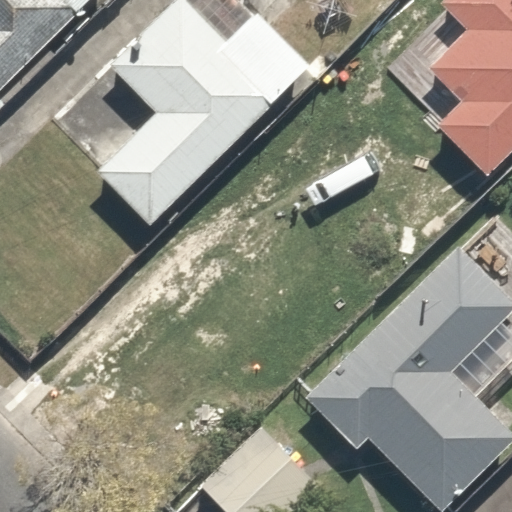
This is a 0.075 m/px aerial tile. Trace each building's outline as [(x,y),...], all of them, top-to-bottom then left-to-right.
[(0,0),(0,84),(82,0),(0,0)] [(179,0),(163,0),(104,61),(149,105),(88,166),(146,223),(275,94),(179,0)] [(395,0),(316,79),(371,134),(450,55),(395,0)] [(269,157),(218,205),(245,233),(201,274),(232,307),(208,330),(260,384),(378,272),(269,157)] [(434,361),(511,293),(462,236),(292,385),(345,445),(363,430),(429,506),(504,441),(434,361)]
